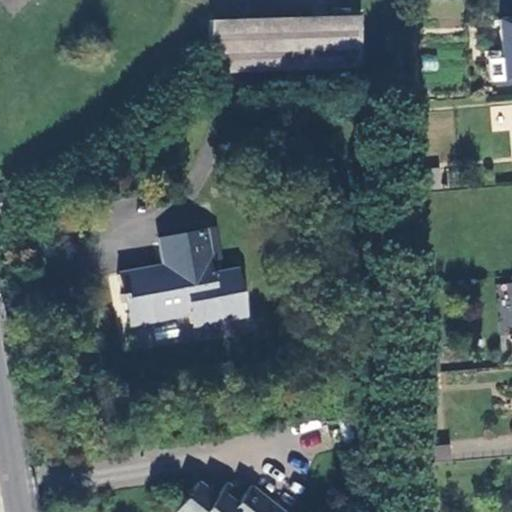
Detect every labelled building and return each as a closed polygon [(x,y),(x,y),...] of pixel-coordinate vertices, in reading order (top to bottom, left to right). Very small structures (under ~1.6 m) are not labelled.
[(208,22),(209,74),(360,68),(358,17),(208,22)] [(505,81),(511,80),(511,20),(500,22),(503,57),(488,58),(488,60),(490,83),(505,81)] [(437,171),(412,173),(414,191),(438,189),(437,171)] [(242,314),(233,271),(209,276),(200,232),(160,239),(159,237),(153,238),(160,267),(114,276),(118,295),(116,296),(118,306),(121,306),(124,324),(168,315),(168,317),(185,314),(188,326),(242,314)] [(447,447),(417,449),(417,464),(448,461),(447,447)] [(280,511),(249,485),(237,499),(224,489),(227,486),(223,482),(211,496),(194,482),(170,511),(280,511)]
